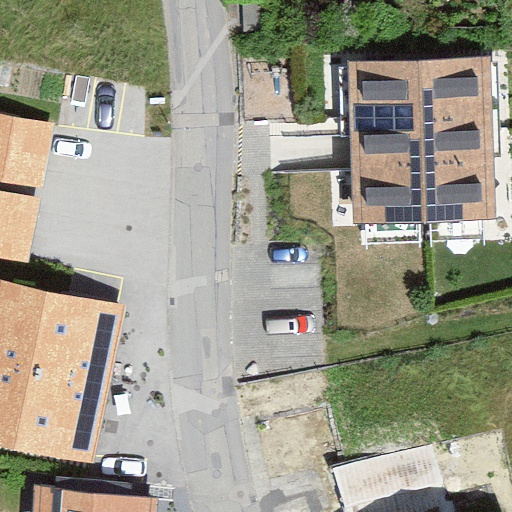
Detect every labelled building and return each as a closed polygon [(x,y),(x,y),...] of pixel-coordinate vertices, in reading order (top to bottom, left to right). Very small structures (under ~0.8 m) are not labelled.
[(493,61),(350,67),(354,227),(499,224),(493,61)] [(0,249),(37,254),(55,112),(0,105),(0,249)] [(126,308),(0,282),(0,450),(94,470),(126,308)] [(343,511),(424,511),(406,452),(330,471),(343,511)] [(160,511),(162,504),(36,490),(33,511),(160,511)]
